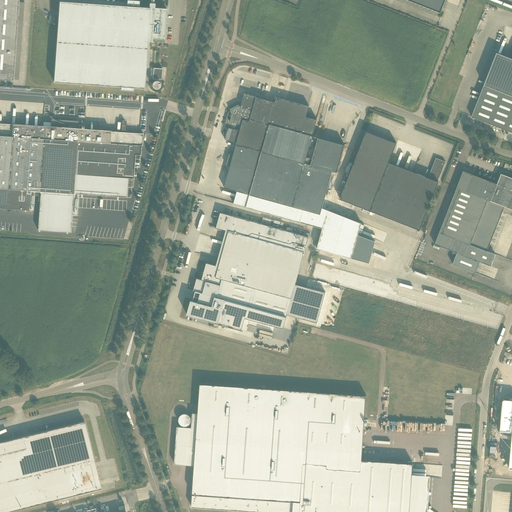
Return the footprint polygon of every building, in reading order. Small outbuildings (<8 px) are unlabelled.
[(0,0),(0,78),(13,80),(18,0),(0,0)] [(59,1),(59,6),(53,82),(121,86),(121,89),(133,90),(133,87),(145,88),(147,41),(152,42),(152,39),(164,39),(166,9),(154,8),(155,3),(149,3),(149,7),(139,7),(139,1),(129,0),(126,0),(127,6),(59,1)] [(301,0),(289,32),(414,81),(430,38),(444,44),(461,0),(301,0)] [(511,57),(511,59),(496,52),(471,117),(511,132),(511,57)] [(162,68),(153,68),(152,79),(161,79),(162,68)] [(230,166),(224,187),(237,191),(233,204),(322,228),(317,248),(351,258),(351,259),(324,251),(317,275),(468,317),(472,318),(477,300),(461,296),(461,294),(417,282),(418,277),(373,265),(369,264),(370,260),(374,246),(375,241),(358,234),(362,223),(322,208),(332,171),(337,172),(343,149),(344,145),(327,140),(318,137),(312,159),(306,157),(309,147),(312,148),(315,139),(311,138),(312,136),(317,119),(306,116),(309,106),(276,97),(275,102),(256,97),(244,94),(241,103),(239,104),(238,102),(228,107),(231,111),(228,113),(224,126),(228,128),(225,140),(236,142),(233,155),(230,166)] [(229,98),(223,97),(219,114),(224,116),(229,98)] [(213,124),(223,126),(225,118),(215,116),(213,124)] [(143,133),(138,133),(125,132),(126,124),(125,124),(125,122),(125,121),(124,120),(123,120),(122,120),(122,121),(121,132),(77,129),(78,124),(51,122),(51,127),(0,123),(0,207),(29,210),(30,190),(41,191),(38,230),(71,232),(73,193),(127,197),(127,186),(131,186),(131,187),(132,178),(133,178),(135,154),(140,155),(141,145),(142,145),(143,133)] [(366,131),(364,136),(340,199),(419,230),(438,182),(437,181),(445,162),(436,158),(428,178),(389,162),(396,143),(366,131)] [(463,171),(456,188),(459,189),(442,233),(439,232),(434,244),(457,252),(452,264),(475,273),(480,261),(491,266),(495,254),(487,251),(504,206),(511,209),(511,177),(501,174),(497,184),(463,171)] [(187,313),(187,315),(218,323),(242,330),(245,317),(250,319),(283,328),(308,237),(220,212),(217,225),(217,224),(215,229),(219,230),(219,228),(229,231),(218,268),(206,265),(207,263),(206,263),(203,274),(202,273),(202,271),(200,277),(201,277),(201,276),(202,277),(202,280),(197,278),(193,290),(205,294),(202,303),(191,300),(190,301),(192,302),(189,314),(187,313)] [(309,288),(301,318),(317,322),(325,292),(309,288)] [(361,460),(366,395),(200,383),(198,413),(192,413),(191,427),(177,426),(174,464),(194,465),(191,507),(262,511),(409,511),(413,463),(361,460)] [(501,416),(499,433),(499,434),(499,435),(500,435),(500,436),(501,436),(502,437),(503,437),(511,438),(509,468),(511,468),(511,399),(504,399),(503,399),(503,400),(502,400),(502,401),(501,416)] [(0,442),(0,511),(4,511),(101,488),(84,421),(23,436),(0,442)] [(436,476),(441,477),(442,465),(424,464),(424,471),(436,472),(436,476)] [(468,507),(470,481),(455,480),(454,507),(468,507)]
